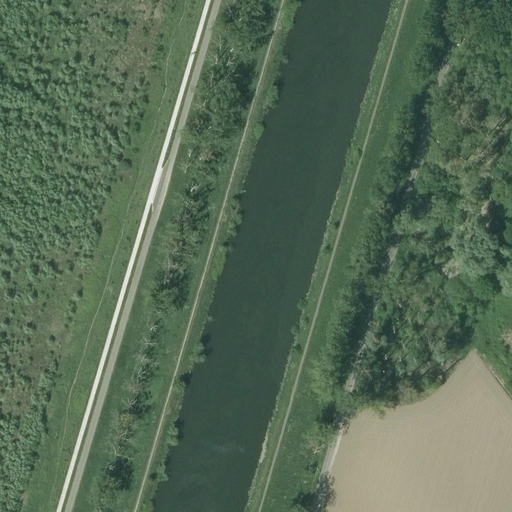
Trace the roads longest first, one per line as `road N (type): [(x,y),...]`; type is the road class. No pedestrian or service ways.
road 1 (tertiary): [(311,511),(465,0)]
road 2 (unclassified): [(67,511),(217,0)]
